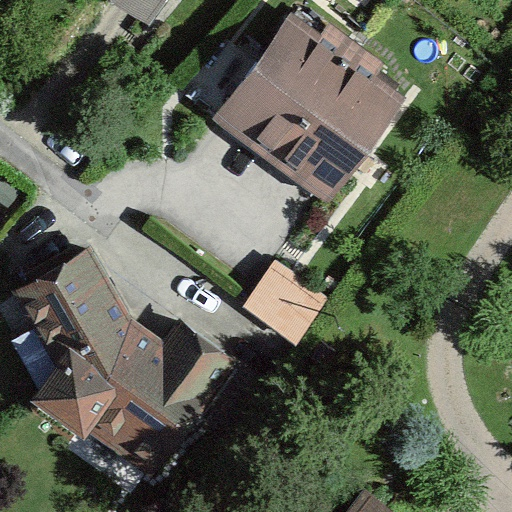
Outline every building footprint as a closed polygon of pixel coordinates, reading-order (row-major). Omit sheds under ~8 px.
[(162,0),(142,0),(155,9),(162,0)] [(396,82),(287,9),(218,110),(327,184),(396,82)] [(12,277),(56,357),(26,397),(74,434),(87,416),(147,462),(230,354),(177,313),(162,332),(128,306),(88,233),(12,277)] [(330,296),(272,256),(240,302),(298,342),(330,296)] [(385,511),(358,490),(340,511),(385,511)]
